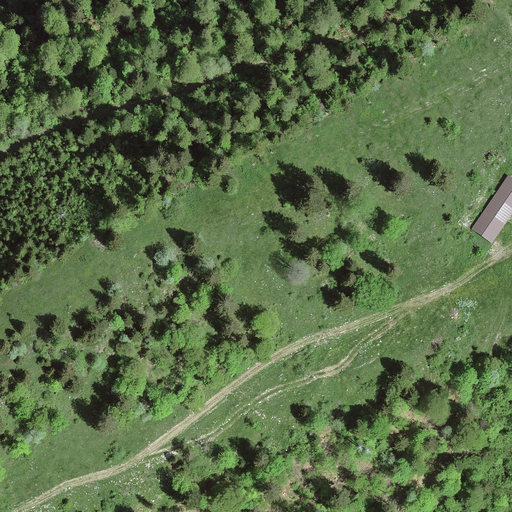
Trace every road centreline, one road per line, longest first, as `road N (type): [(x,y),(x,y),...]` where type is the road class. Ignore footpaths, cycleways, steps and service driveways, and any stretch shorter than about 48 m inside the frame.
road 1 (track): [(17,511),(150,450),(267,360),(503,260),(511,245)]
road 2 (track): [(0,153),(490,0)]
